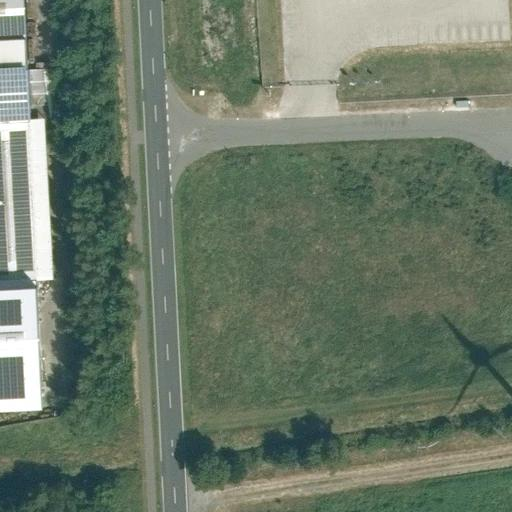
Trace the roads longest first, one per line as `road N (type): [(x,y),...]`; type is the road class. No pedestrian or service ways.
road 1 (tertiary): [(177,511),(159,135)]
road 2 (residential): [(159,135),(484,124),(511,130)]
road 3 (track): [(511,444),(282,479),(177,508)]
road 4 (tertiary): [(159,135),(151,0)]
